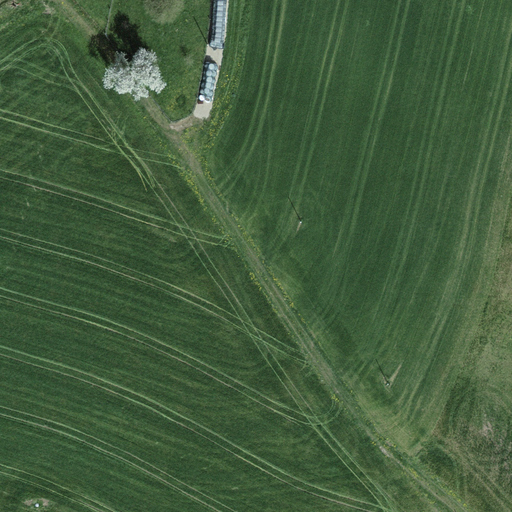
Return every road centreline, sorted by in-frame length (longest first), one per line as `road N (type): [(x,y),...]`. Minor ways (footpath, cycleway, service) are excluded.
road 1 (track): [(463,511),(376,426),(188,152),(59,0)]
road 2 (track): [(188,152),(218,0)]
